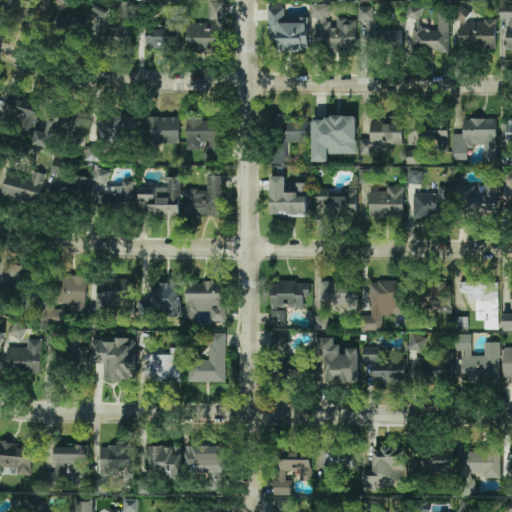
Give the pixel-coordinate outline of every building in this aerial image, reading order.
[(87,14),(63,10),(64,3),(57,2),(53,24),(85,30),(87,14)] [(223,52),(223,2),(209,2),(208,25),(187,24),(187,52),(223,52)] [(356,19),(337,19),(337,27),(330,27),(330,4),(311,4),(311,18),(317,18),(316,50),(355,50),(356,19)] [(373,6),(358,6),(358,20),(373,20),(373,6)] [(449,52),(449,12),(437,12),(437,29),(421,29),(421,6),(407,6),(406,26),(412,27),(412,52),(449,52)] [(95,8),(94,17),(101,17),(98,45),(128,48),(131,11),(95,8)] [(279,52),(308,52),(307,17),(285,17),(284,8),(269,8),(269,40),(279,40),(279,52)] [(511,11),(500,12),(500,24),(506,23),(507,51),(511,50),(511,11)] [(496,21),(466,21),(466,13),(459,13),(460,48),(496,48),(496,21)] [(147,29),(146,49),(179,50),(179,30),(147,29)] [(402,30),(369,30),(370,47),(402,46),(402,30)] [(33,128),(41,101),(10,92),(2,118),(33,128)] [(98,137),(131,138),(131,115),(99,114),(98,137)] [(179,144),(180,117),(143,117),(143,143),(179,144)] [(313,117),(313,162),(329,162),(329,154),(357,154),(357,117),(313,117)] [(187,149),(204,150),(204,154),(217,154),(218,119),(187,118),(187,149)] [(360,154),(376,155),(376,147),(402,147),(403,119),(371,118),(371,139),(360,139),(360,154)] [(278,119),(278,122),(274,122),(274,135),(285,135),(285,142),(309,142),(309,119),(278,119)] [(453,134),(453,160),(468,160),(468,146),(484,146),(484,162),(497,162),(497,119),(463,119),(463,134),(453,134)] [(271,163),(286,164),(287,145),(271,145),(271,163)] [(93,180),(108,183),(110,171),(96,168),(93,180)] [(422,184),(422,170),(408,170),(407,184),(422,184)] [(38,203),(45,175),(33,171),(31,178),(7,173),(2,194),(38,203)] [(185,189),(185,216),(221,216),(221,175),(207,176),(207,189),(185,189)] [(62,176),(61,192),(88,195),(89,179),(62,176)] [(180,216),(180,176),(166,176),(166,187),(139,187),(139,199),(150,199),(150,216),(180,216)] [(272,176),(271,216),(307,216),(308,183),(295,183),(295,190),(286,189),(286,177),(272,176)] [(134,205),(133,180),(123,181),(123,184),(99,184),(99,191),(96,191),(96,206),(134,205)] [(457,184),(456,201),(467,201),(467,213),(497,213),(497,183),(480,183),(480,184),(457,184)] [(413,194),(413,217),(451,218),(451,187),(438,186),(438,194),(413,194)] [(403,216),(404,187),(386,187),(386,191),(370,191),(369,215),(403,216)] [(314,204),(326,204),(326,215),(357,215),(357,190),(314,189),(314,204)] [(71,309),(86,310),(87,276),(59,275),(58,303),(71,304),(71,309)] [(17,276),(3,276),(3,286),(17,286),(17,276)] [(103,279),(102,288),(97,288),(97,308),(130,309),(131,280),(103,279)] [(320,308),(358,308),(359,282),(321,281),(320,308)] [(382,330),(382,315),(405,315),(405,281),(370,281),(370,316),(363,316),(363,330),(382,330)] [(476,320),(485,320),(485,329),(498,330),(499,282),(460,281),(460,293),(468,293),(468,300),(476,300),(476,320)] [(186,321),(196,321),(196,312),(211,312),(211,321),(226,321),(226,282),(186,282),(186,321)] [(304,308),(304,297),(310,297),(310,282),(272,282),(272,325),(286,325),(286,308),(304,308)] [(180,283),(152,283),(152,301),(140,301),(140,310),(167,310),(167,317),(181,317),(180,283)] [(511,330),(511,313),(502,314),(502,331),(511,330)] [(329,329),(328,316),(314,316),(315,329),(329,329)] [(189,382),(227,382),(226,333),(209,333),(209,358),(201,358),(201,350),(188,350),(189,382)] [(408,348),(423,353),(427,339),(412,334),(408,348)] [(472,334),(456,335),(456,350),(465,350),(465,381),(500,381),(500,342),(485,342),(485,355),(472,355),(472,334)] [(61,337),(47,336),(45,368),(60,369),(61,337)] [(137,339),(95,338),(94,369),(104,370),(104,380),(136,381),(137,339)] [(359,382),(358,348),(341,348),(341,338),(322,338),(323,383),(359,382)] [(8,347),(7,371),(41,372),(43,340),(28,339),(27,348),(8,347)] [(363,362),(374,362),(373,383),(405,384),(405,361),(379,360),(379,348),(363,347),(363,362)] [(145,355),(145,382),(182,382),(182,348),(171,348),(171,354),(145,355)] [(511,348),(503,349),(503,377),(511,377),(511,348)] [(67,374),(88,374),(88,349),(67,349),(67,374)] [(414,359),(415,378),(453,378),(452,352),(440,352),(440,358),(414,359)] [(31,475),(32,443),(0,442),(0,467),(17,468),(17,474),(31,475)] [(100,446),(100,469),(131,469),(131,445),(100,446)] [(182,445),(151,446),(152,478),(183,477),(182,445)] [(54,446),(54,473),(43,473),(43,486),(87,486),(87,446),(54,446)] [(364,470),(364,488),(406,488),(406,447),(373,448),(373,470),(364,470)] [(453,448),(432,447),(432,452),(420,451),(419,459),(411,459),(411,471),(453,473),(453,448)] [(322,450),(323,471),(358,469),(357,449),(322,450)] [(500,477),(500,451),(462,450),(461,494),(473,495),(474,473),(483,473),(482,477),(500,477)] [(311,480),(311,452),(282,452),(282,458),(274,458),(274,495),(291,495),(291,479),(286,479),(286,470),(299,470),(299,480),(311,480)] [(138,511),(138,499),(123,498),(123,511),(138,511)] [(459,511),(473,511),(473,502),(459,502),(459,511)]
